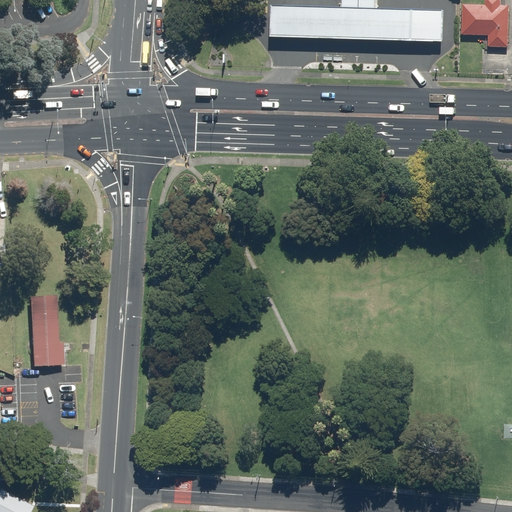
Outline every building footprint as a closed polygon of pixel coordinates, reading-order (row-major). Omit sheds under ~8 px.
[(376,0),(342,0),(342,12),(376,14),(376,0)] [(462,5),(461,35),(488,36),(488,47),(507,48),(508,7),(500,7),(500,0),(484,0),(484,6),(462,5)] [(270,13),(269,38),(441,43),(442,18),(270,13)] [(28,298),(32,367),(61,365),(60,344),(56,344),(53,297),(28,298)] [(27,511),(31,507),(0,491),(0,511),(27,511)]
